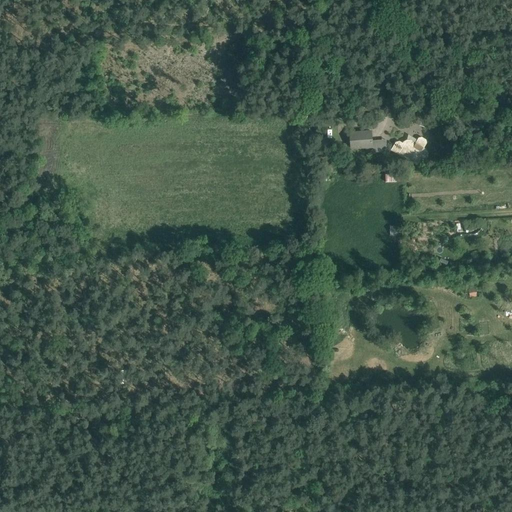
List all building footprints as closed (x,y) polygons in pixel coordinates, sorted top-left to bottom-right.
[(372,149),(372,154),(387,152),(386,140),(372,141),(371,131),(347,133),(349,151),(372,149)] [(391,150),(417,165),(420,159),(423,160),(424,159),(426,158),(427,157),(428,156),(428,153),(427,151),(425,149),(424,148),(427,143),(426,143),(425,140),(421,138),(418,138),(415,144),(410,140),(406,140),(403,142),(402,144),(399,142),(395,142),(391,150)] [(395,181),(395,172),(385,172),(385,181),(395,181)] [(390,227),(389,235),(398,235),(398,227),(390,227)] [(373,365),(384,370),(388,362),(377,356),(373,365)]
